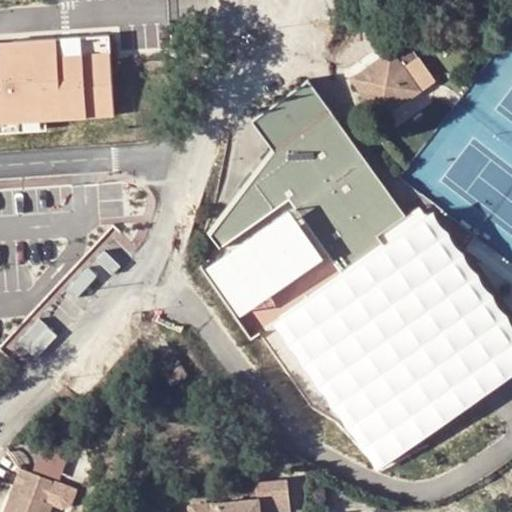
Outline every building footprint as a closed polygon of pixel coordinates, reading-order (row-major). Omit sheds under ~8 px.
[(380,118),(421,90),(405,67),(420,57),(403,32),(387,42),(392,48),(350,78),(380,118)] [(0,121),(115,114),(109,35),(0,42),(0,121)] [(277,318),(379,462),(511,367),(511,328),(428,211),(380,244),(375,236),(408,213),(304,71),(247,113),(270,143),(207,236),(219,252),(289,204),(338,275),(277,318)] [(289,213),(223,259),(255,304),(320,258),(289,213)] [(170,382),(187,371),(178,355),(160,366),(170,382)] [(48,511),(49,510),(41,507),(54,474),(23,463),(3,511),(48,511)] [(41,507),(49,510),(54,511),(59,511),(70,481),(54,474),(41,507)] [(259,511),(260,511),(268,511),(289,509),(286,479),(257,481),(258,496),(191,502),(191,511),(259,511)]
